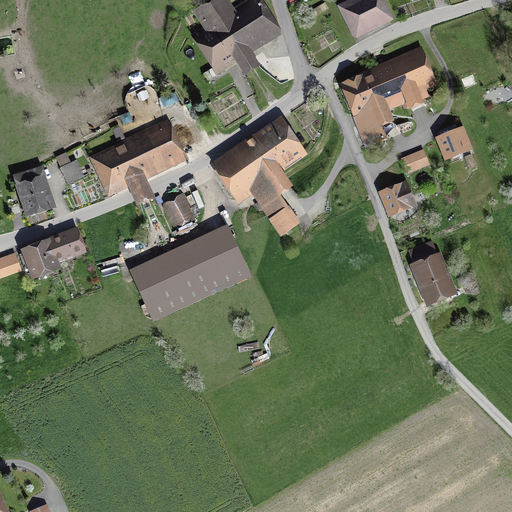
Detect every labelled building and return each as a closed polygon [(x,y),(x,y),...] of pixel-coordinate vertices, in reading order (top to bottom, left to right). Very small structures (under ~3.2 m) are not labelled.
[(276,29),(259,2),(235,18),(223,0),(218,0),(198,13),(207,27),(193,36),(197,43),(202,40),(218,66),(214,68),(218,74),(224,70),(221,64),(235,55),(246,72),(256,65),(245,49),(276,29)] [(352,33),(389,15),(381,0),(367,0),(359,4),(357,0),(352,0),(345,4),(353,19),(347,22),(352,33)] [(328,9),(324,4),(312,11),(315,17),(328,9)] [(389,121),(381,102),(404,92),(410,106),(421,102),(415,87),(432,80),(421,55),(346,87),(357,115),(354,117),(364,140),(361,141),(364,147),(385,138),(379,125),(389,121)] [(150,88),(140,85),(133,88),(127,94),(126,100),(126,106),(130,112),(136,116),(145,117),(152,113),(156,109),(158,102),(156,94),(150,88)] [(289,187),(276,168),(280,166),(281,167),(301,153),(281,124),(261,138),(262,139),(218,170),(236,196),(245,190),(249,196),(254,193),(260,201),(255,205),(261,213),(265,209),(280,231),(296,220),(278,194),(289,187)] [(128,180),(135,194),(139,202),(151,198),(147,190),(140,175),(181,156),(169,128),(97,161),(110,188),(128,180)] [(462,131),(440,140),(447,157),(468,148),(462,131)] [(428,164),(423,151),(402,160),(408,173),(428,164)] [(59,166),(71,163),(68,153),(56,156),(59,166)] [(76,161),(60,168),(68,184),(84,177),(76,161)] [(30,212),(50,206),(42,182),(43,182),(38,169),(17,176),(22,191),(23,191),(30,212)] [(392,212),(413,203),(406,186),(385,194),(392,212)] [(194,219),(182,196),(165,205),(176,228),(194,219)] [(20,212),(17,202),(8,205),(11,215),(20,212)] [(245,273),(226,231),(136,273),(155,314),(245,273)] [(76,233),(48,243),(54,260),(82,250),(76,233)] [(57,268),(54,260),(48,243),(25,252),(34,276),(57,268)] [(430,243),(411,251),(431,300),(450,293),(430,243)] [(0,262),(0,267),(3,276),(21,270),(16,256),(13,258),(10,251),(0,254),(0,258),(1,262),(0,262)] [(475,281),(464,286),(466,293),(478,288),(475,281)]
